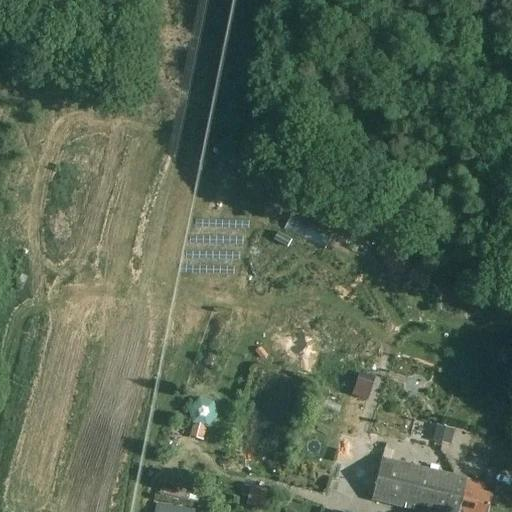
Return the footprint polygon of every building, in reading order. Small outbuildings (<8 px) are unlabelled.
[(336,241),(342,221),(320,214),(313,233),(336,241)] [(253,228),(242,248),(265,259),(275,239),(253,228)] [(258,301),(266,283),(236,270),(229,289),(258,301)] [(215,337),(208,353),(229,362),(236,346),(215,337)] [(484,362),(505,369),(511,349),(511,346),(492,340),(484,362)] [(346,373),(342,389),(355,392),(359,376),(346,373)] [(275,415),(278,393),(257,390),(254,413),(275,415)] [(342,426),(350,412),(330,402),(323,416),(342,426)] [(341,441),(314,436),(311,453),(339,457),(341,441)] [(487,511),(492,497),(482,494),(484,485),(382,460),(372,502),(414,511),(487,511)] [(299,484),(317,484),(317,466),(299,466),(299,484)] [(244,511),(252,492),(232,483),(223,503),(244,511)]
